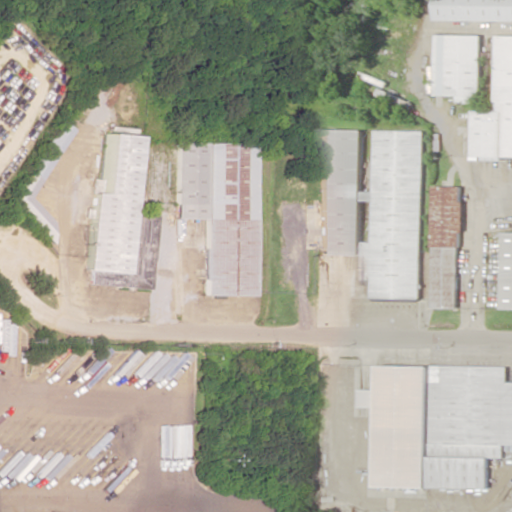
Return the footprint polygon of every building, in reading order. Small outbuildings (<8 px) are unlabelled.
[(511,21),(511,0),(433,0),(434,20),(511,21)] [(434,95),(479,96),(480,35),(435,34),(434,95)] [(471,158),(511,158),(511,35),(494,35),(494,111),(472,110),(471,158)] [(29,198),(71,129),(58,121),(9,200),(46,240),(54,226),(29,198)] [(317,255),(361,256),(361,279),(371,279),(371,300),(420,301),(422,130),(373,130),(372,192),(361,192),(361,130),(318,130),(317,255)] [(150,290),(156,216),(133,214),(139,136),(106,134),(101,194),(91,193),(84,271),(90,271),(89,285),(150,290)] [(174,219),(202,219),(202,296),(252,296),(253,143),(174,143),(174,219)] [(432,308),(459,308),(460,186),(433,186),(432,308)] [(511,232),(501,232),(501,309),(511,308),(511,232)] [(376,487),(488,488),(488,458),(503,458),(503,444),(511,444),(511,381),(506,382),(506,367),(377,365),(377,390),(358,390),(358,407),(377,407),(376,487)]
